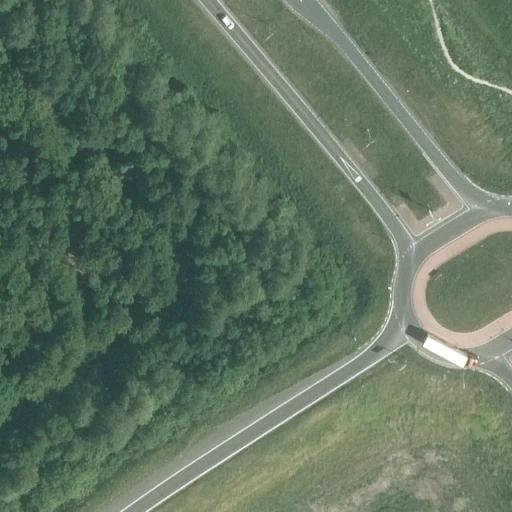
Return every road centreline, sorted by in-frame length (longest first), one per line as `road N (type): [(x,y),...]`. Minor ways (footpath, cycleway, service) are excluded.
road 1 (trunk): [(205,0),(365,189),(411,258)]
road 2 (motorway): [(408,326),(138,511)]
road 3 (trunk): [(488,210),(465,194),(299,0)]
